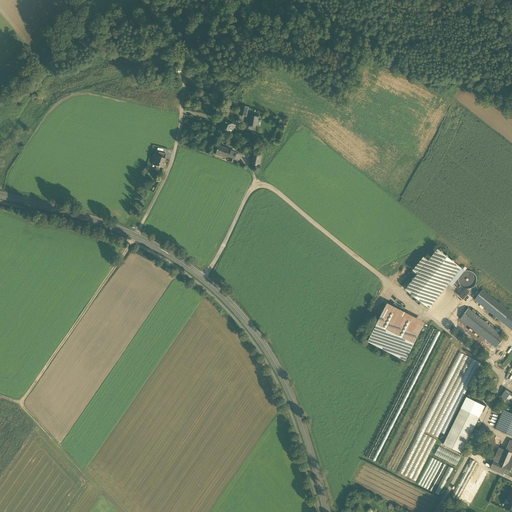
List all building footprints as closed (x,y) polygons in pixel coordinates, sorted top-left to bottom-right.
[(173,63),(171,71),(168,81),(175,83),(178,73),(178,71),(181,72),(183,66),(180,66),(181,65),(173,63)] [(239,115),(246,116),(248,108),(241,106),(239,115)] [(245,129),(256,131),(258,117),(252,116),(250,123),(246,122),(245,129)] [(220,129),(231,133),(233,128),(234,128),(234,127),(234,125),(222,121),(220,129)] [(227,142),(239,146),(240,141),(238,140),(239,138),(230,136),(230,137),(229,137),(227,142)] [(215,155),(225,158),(225,156),(227,151),(228,149),(218,146),(215,155)] [(252,165),(259,167),(263,151),(255,150),(252,165)] [(233,159),(234,159),(236,154),(227,151),(225,156),(233,159)] [(154,165),(163,168),(164,166),(165,166),(166,163),(164,163),(166,159),(165,159),(161,157),(161,156),(158,155),(158,157),(157,156),(154,165)] [(446,256),(443,253),(443,252),(441,251),(441,252),(438,249),(428,261),(417,274),(405,290),(429,309),(446,289),(441,285),(447,278),(457,265),(454,262),(455,261),(453,260),(452,261),(448,257),(448,256),(446,255),(446,256)] [(424,257),(413,271),(417,274),(428,261),(424,257)] [(457,265),(447,278),(453,283),(454,282),(459,277),(460,275),(461,273),(462,272),(464,271),(465,271),(457,265)] [(468,271),(464,271),(459,277),(458,280),(459,284),(461,287),(464,288),(468,289),(471,288),(474,286),(476,283),(477,280),(476,276),(474,273),(471,271),(468,271)] [(483,290),(475,300),(503,323),(511,313),(483,290)] [(424,323),(387,304),(368,342),(406,361),(424,323)] [(505,338),(468,309),(460,319),(496,348),(505,338)] [(511,313),(503,323),(511,329),(511,327),(511,313)] [(511,393),(506,390),(501,397),(511,404),(511,393)] [(479,417),(461,408),(459,412),(477,421),(479,417)] [(508,412),(504,411),(496,429),(500,431),(508,412)] [(477,421),(459,412),(443,444),(462,453),(477,421)] [(511,413),(508,412),(500,431),(511,436),(511,435),(511,413)] [(435,454),(457,465),(460,457),(438,446),(435,454)] [(499,448),(493,461),(500,464),(505,451),(499,448)] [(511,453),(506,451),(505,451),(500,464),(506,467),(508,463),(511,453)] [(457,500),(477,463),(472,460),(452,497),(457,500)] [(500,464),(493,461),(490,469),(503,475),(504,474),(506,467),(500,464)]
